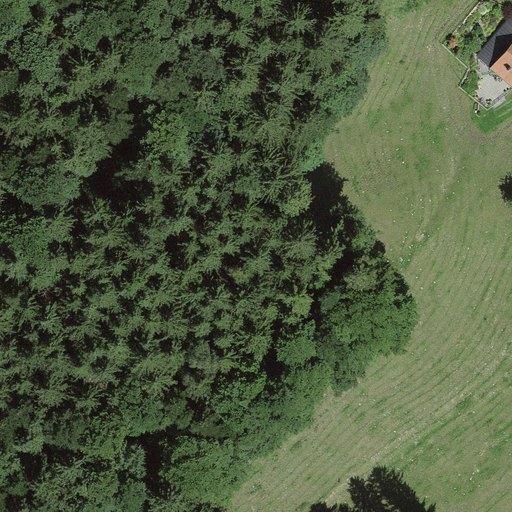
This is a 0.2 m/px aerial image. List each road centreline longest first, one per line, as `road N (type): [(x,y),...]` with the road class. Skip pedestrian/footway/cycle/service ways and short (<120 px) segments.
road 1 (track): [(511,107),(490,116),(459,197),(373,311),(141,511)]
road 2 (track): [(0,285),(276,210),(393,275)]
